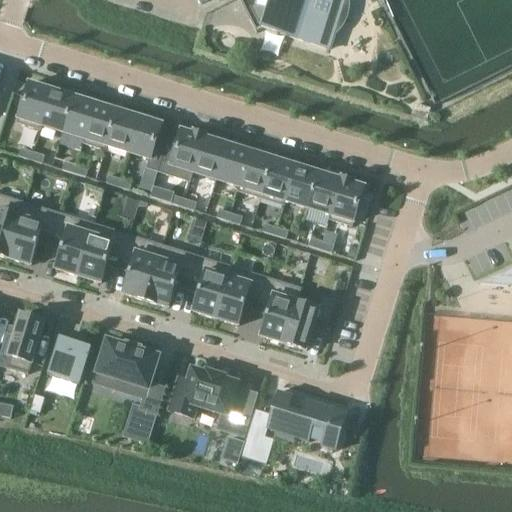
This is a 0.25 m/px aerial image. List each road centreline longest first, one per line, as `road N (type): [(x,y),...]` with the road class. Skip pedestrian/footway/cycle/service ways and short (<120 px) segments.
road 1 (residential): [(423,170),(349,390),(0,287)]
road 2 (residential): [(423,170),(0,38)]
road 3 (track): [(0,450),(285,511)]
